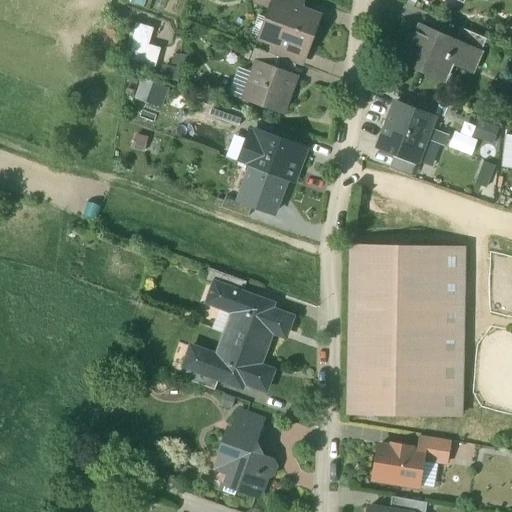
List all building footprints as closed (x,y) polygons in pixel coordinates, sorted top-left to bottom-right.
[(290,7),(275,1),(272,8),(261,39),(276,44),(301,53),(303,54),(310,36),(312,36),(319,18),(290,7)] [(148,45),(153,29),(139,24),(134,40),(148,45)] [(456,42),(420,26),(404,64),(440,80),(450,58),(474,69),(481,53),(456,42)] [(487,40),(461,29),(456,42),(481,53),(487,40)] [(301,53),(276,44),(272,56),(278,58),(297,65),(301,53)] [(272,56),(261,52),(257,63),(274,70),(278,58),(272,56)] [(297,65),(278,58),(274,70),(292,76),(297,65)] [(274,70),(257,63),(244,99),(284,113),(297,78),(292,76),(274,70)] [(163,106),(169,86),(142,79),(136,98),(163,106)] [(440,104),(418,95),(414,106),(436,115),(440,104)] [(244,114),(214,103),(209,116),(239,127),(244,114)] [(435,118),(396,103),(387,126),(426,140),(435,118)] [(479,121),(472,134),(494,144),(500,130),(479,121)] [(426,140),(387,126),(378,149),(417,163),(426,140)] [(305,149),(257,132),(256,136),(249,134),(239,163),(251,168),(287,181),(293,183),(305,149)] [(416,166),(394,158),(390,169),(412,178),(416,166)] [(490,187),(496,164),(483,161),(477,184),(490,187)] [(275,215),(287,181),(251,168),(238,201),(252,207),(275,215)] [(248,218),(252,207),(238,201),(226,197),(222,208),(248,218)] [(441,249),(356,247),(353,413),(438,415),(441,249)] [(247,283),(209,269),(204,282),(214,285),(214,284),(243,294),(247,283)] [(243,294),(214,284),(214,285),(207,303),(234,313),(225,335),(266,350),(274,328),(287,332),(292,318),(271,310),(273,305),(243,294)] [(266,350),(225,335),(217,357),(191,347),(184,367),(219,380),(242,388),(244,383),(266,391),(271,377),(258,372),(266,350)] [(219,380),(184,367),(180,378),(215,391),(219,380)] [(236,409),(237,406),(248,408),(249,400),(223,394),(221,405),(236,409)] [(263,421),(239,412),(230,438),(242,443),(243,440),(255,444),(255,443),(263,421)] [(255,444),(243,440),(242,443),(230,438),(228,443),(224,442),(219,456),(229,459),(227,465),(232,467),(223,492),(235,496),(237,490),(259,498),(266,478),(273,475),(275,469),(271,460),(262,457),(262,456),(256,443),(255,443),(255,444)] [(426,467),(449,470),(452,444),(421,440),(419,456),(427,457),(426,467)] [(381,451),(376,485),(422,492),(426,467),(427,457),(419,456),(381,451)] [(390,511),(423,511),(424,505),(392,500),(390,511)]
